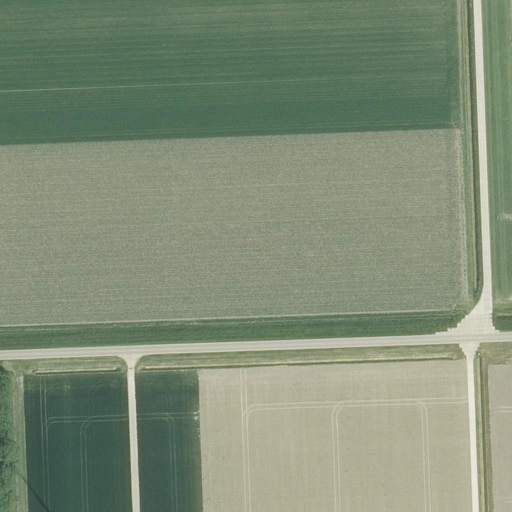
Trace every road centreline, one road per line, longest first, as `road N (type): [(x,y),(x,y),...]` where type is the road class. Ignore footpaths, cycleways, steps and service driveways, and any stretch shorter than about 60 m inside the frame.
road 1 (track): [(475,511),(468,338),(487,293),(476,0)]
road 2 (unclassified): [(0,355),(511,337)]
